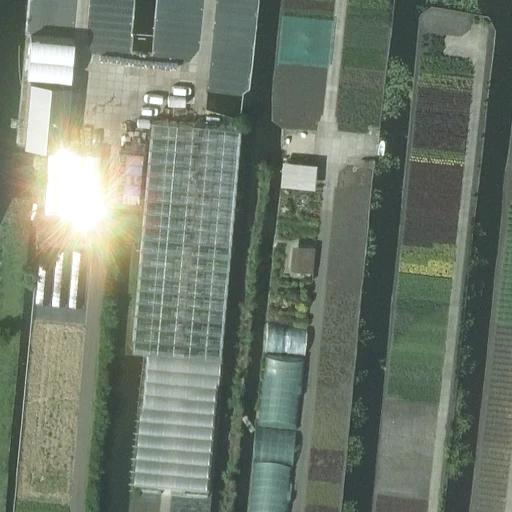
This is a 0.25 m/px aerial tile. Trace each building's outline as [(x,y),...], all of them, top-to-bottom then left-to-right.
[(30,36),(27,75),(70,79),(74,40),(30,36)] [(30,80),(24,144),(55,147),(63,147),(64,147),(69,84),(30,80)] [(131,352),(216,359),(220,359),(240,129),(152,122),(131,352)] [(47,150),(42,211),(94,214),(98,153),(47,150)] [(51,215),(49,243),(72,245),(73,227),(83,228),(84,217),(51,215)] [(298,246),(296,271),(312,272),(314,247),(298,246)]
